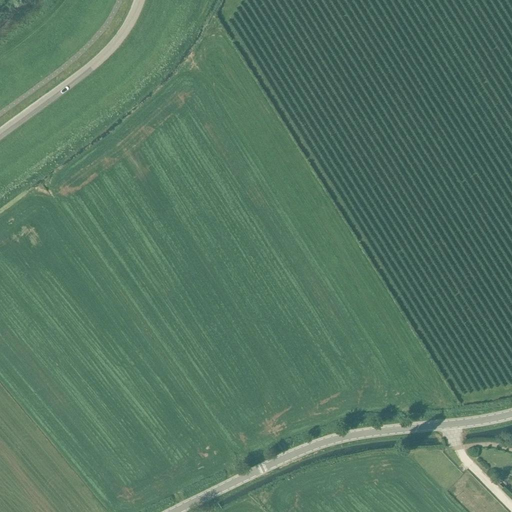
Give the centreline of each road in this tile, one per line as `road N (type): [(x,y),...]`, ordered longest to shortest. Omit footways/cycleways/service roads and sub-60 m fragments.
road 1 (tertiary): [(176,511),(344,437),(511,415)]
road 2 (unclassified): [(140,0),(90,64),(0,133)]
